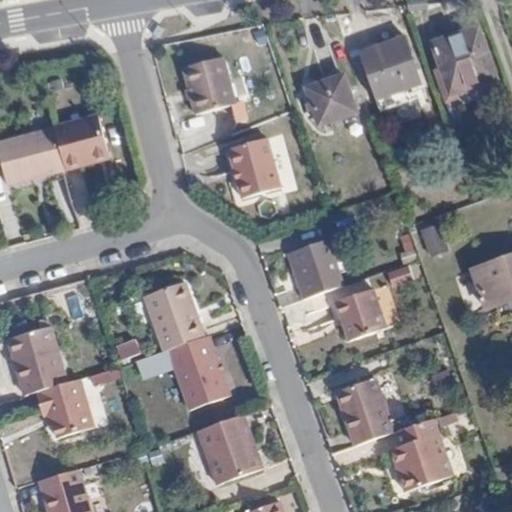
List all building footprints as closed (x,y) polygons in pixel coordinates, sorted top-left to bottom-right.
[(450,94),(496,77),(479,28),(433,44),(450,94)] [(381,112),(427,96),(406,37),(360,53),(381,112)] [(237,106),(224,59),(183,70),(196,118),(237,106)] [(319,128),(358,114),(344,76),(306,90),(319,128)] [(98,116),(55,129),(56,131),(67,173),(96,165),(94,156),(108,152),(98,116)] [(0,157),(8,189),(67,173),(56,131),(0,146),(0,157)] [(231,153),(236,173),(242,171),(244,181),(239,182),(245,201),(284,189),(269,141),(231,153)] [(111,161),(108,152),(94,156),(96,165),(111,161)] [(424,228),(429,255),(447,252),(441,225),(424,228)] [(303,301),(343,287),(327,241),(294,253),(304,285),(299,287),(303,301)] [(304,285),(294,253),(288,255),(299,287),(304,285)] [(488,310),(511,301),(511,257),(474,271),(488,310)] [(146,297),(166,352),(170,351),(198,341),(189,313),(195,311),(185,283),(146,297)] [(349,344),(388,330),(374,290),(335,304),(349,344)] [(205,339),(195,311),(189,313),(198,341),(205,339)] [(17,357),(28,396),(40,393),(69,383),(53,327),(19,338),(24,354),(17,357)] [(12,340),(17,357),(24,354),(19,338),(12,340)] [(230,398),(209,338),(205,339),(198,341),(170,351),(192,412),(230,398)] [(142,353),(137,339),(118,346),(123,361),(142,353)] [(344,408),(358,446),(394,433),(376,379),(347,390),(351,405),(344,408)] [(92,431),(78,382),(69,383),(40,393),(47,417),(56,415),(59,425),(63,439),(92,431)] [(339,392),(344,408),(351,405),(347,390),(339,392)] [(50,428),(59,425),(56,415),(47,417),(50,428)] [(245,416),(201,431),(222,485),(265,470),(245,416)] [(436,483),(416,426),(398,432),(403,446),(394,449),(410,493),(436,483)] [(89,511),(78,472),(44,483),(52,511),(89,511)] [(285,511),(282,501),(250,511),(285,511)]
